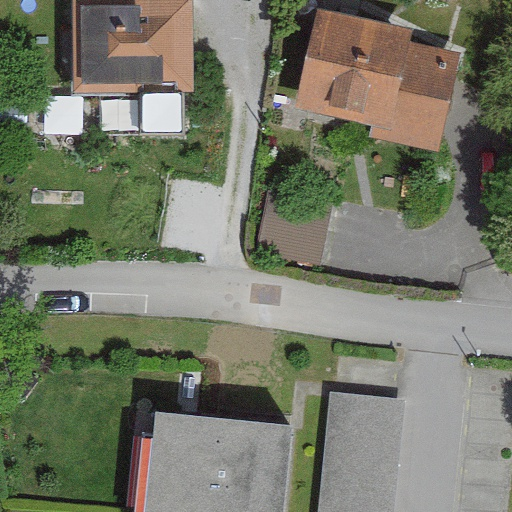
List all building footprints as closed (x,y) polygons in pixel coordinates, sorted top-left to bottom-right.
[(194,5),(77,6),(78,97),(195,96),(194,5)] [(418,43),(323,20),(300,116),(373,133),(370,144),(438,160),(461,62),(416,52),(418,43)] [(327,210),(265,198),(255,255),(316,267),(327,210)] [(395,511),(406,404),(332,397),(320,511),(395,511)] [(285,511),(293,433),(158,419),(149,511),(285,511)]
